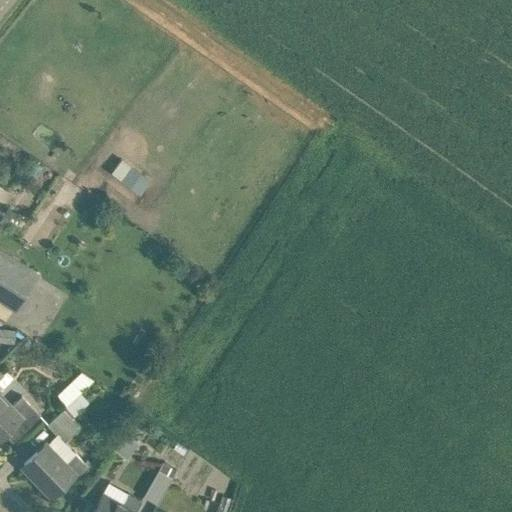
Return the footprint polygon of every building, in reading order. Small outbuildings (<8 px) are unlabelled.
[(0,298),(15,308),(35,278),(0,255),(0,298)] [(3,327),(2,341),(14,342),(15,328),(3,327)] [(81,370),(58,393),(66,405),(80,391),(93,378),(81,370)] [(0,434),(18,418),(26,427),(40,413),(22,395),(12,405),(0,391),(0,434)] [(66,405),(63,407),(72,416),(88,400),(80,391),(66,405)] [(63,407),(47,423),(65,440),(80,425),(72,416),(63,407)] [(123,453),(134,439),(126,432),(114,445),(123,453)] [(24,462),(40,479),(37,481),(50,494),(70,475),(73,478),(86,465),(74,453),(65,461),(46,441),(24,462)] [(143,495),(157,503),(172,476),(158,469),(143,495)] [(90,511),(129,511),(130,511),(131,511),(134,511),(141,500),(128,493),(124,501),(103,489),(90,511)]
